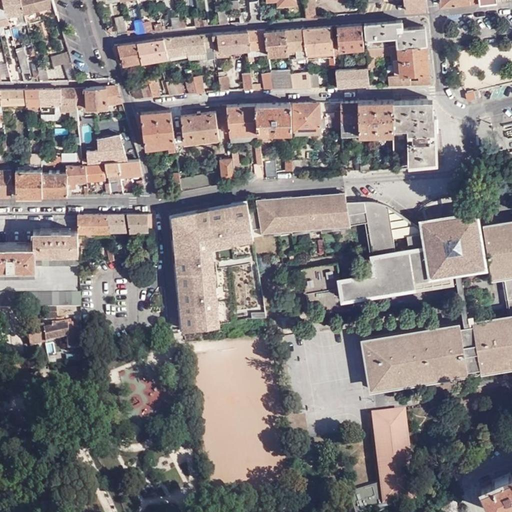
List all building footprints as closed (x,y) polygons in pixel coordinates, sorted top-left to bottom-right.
[(0,0),(0,21),(9,21),(7,16),(6,10),(2,0),(0,0)] [(4,0),(7,9),(9,16),(25,14),(24,13),(23,9),(21,0),(4,0)] [(52,0),(21,0),(23,9),(24,13),(54,5),(52,0)] [(52,0),(54,5),(59,21),(66,19),(64,11),(85,5),(83,0),(52,0)] [(229,0),(230,12),(238,11),(237,0),(229,0)] [(253,0),(249,1),(251,14),(260,13),(258,0),(253,0)] [(425,9),(424,0),(403,0),(404,10),(425,9)] [(305,19),(315,18),(314,3),(303,4),(305,19)] [(363,7),(363,3),(354,4),(355,15),(365,14),(365,7),(363,7)] [(218,18),(219,21),(219,24),(228,23),(225,9),(217,10),(217,12),(218,18)] [(114,17),(118,33),(127,31),(123,14),(114,17)] [(179,19),(179,16),(170,17),(172,28),(181,27),(180,23),(180,21),(179,19)] [(143,22),(145,31),(153,31),(150,19),(143,21),(143,22)] [(135,23),(137,33),(145,31),(143,21),(135,23)] [(401,21),(364,24),(366,49),(389,47),(388,38),(399,38),(399,46),(427,44),(425,27),(402,29),(401,21)] [(154,23),(155,30),(163,29),(163,27),(161,22),(154,23)] [(362,24),(332,26),(334,52),(335,57),(340,56),(340,51),(364,49),(362,24)] [(332,26),(305,28),(308,53),(334,52),(332,26)] [(305,28),(286,29),(289,54),(289,59),(308,58),(308,53),(305,28)] [(268,47),(266,31),(266,29),(248,31),(251,50),(248,50),(249,60),(254,60),(254,54),(259,54),(258,48),(268,47)] [(286,29),(266,31),(268,47),(268,48),(268,53),(269,56),(289,54),(286,29)] [(248,31),(212,34),(215,53),(248,50),(251,50),(248,31)] [(212,34),(183,37),(187,53),(187,54),(205,53),(205,59),(216,58),(215,53),(212,34)] [(183,37),(163,38),(168,55),(187,53),(183,37)] [(137,42),(142,61),(143,62),(151,61),(151,59),(161,57),(168,55),(163,38),(137,42)] [(115,47),(120,65),(142,61),(137,42),(116,46),(115,47)] [(430,71),(427,44),(399,46),(400,60),(401,72),(408,72),(410,72),(418,72),(430,71)] [(20,62),(22,68),(29,68),(23,46),(17,47),(18,53),(20,62)] [(389,47),(366,49),(368,69),(375,68),(375,60),(389,57),(390,61),(400,60),(399,46),(389,47)] [(205,53),(187,54),(189,61),(205,59),(205,53)] [(15,62),(20,81),(24,81),(21,68),(19,61),(15,62)] [(143,62),(144,69),(152,67),(151,61),(143,62)] [(0,72),(1,75),(10,75),(7,62),(0,63),(0,72)] [(34,75),(36,81),(41,81),(39,72),(38,70),(37,66),(36,62),(31,62),(34,75)] [(64,65),(69,80),(77,80),(75,74),(71,63),(64,65)] [(45,64),(37,66),(38,70),(39,72),(41,81),(49,80),(45,64)] [(22,69),(25,81),(36,81),(34,75),(31,75),(29,68),(22,68),(22,69)] [(271,69),(271,71),(271,73),(272,81),(273,88),(293,87),(291,72),(290,68),(271,69)] [(310,74),(309,69),(300,70),(300,74),(293,74),(295,88),(311,88),(310,74)] [(77,80),(104,78),(103,70),(74,72),(77,80)] [(223,71),(218,72),(221,91),(229,90),(227,76),(224,76),(223,71)] [(252,82),(251,71),(243,72),(243,81),(239,82),(240,90),(253,89),(253,88),(252,82)] [(273,88),(272,81),(271,73),(271,71),(262,72),(264,88),(273,88)] [(401,72),(388,73),(390,85),(410,84),(410,72),(408,72),(401,72)] [(319,73),(310,74),(311,88),(320,88),(319,73)] [(206,91),(201,74),(193,75),(193,76),(194,79),(197,92),(206,91)] [(152,96),(160,95),(157,80),(155,81),(154,75),(147,77),(147,79),(148,81),(149,84),(152,96)] [(197,92),(194,79),(193,76),(193,75),(189,76),(190,79),(186,80),(186,85),(188,93),(197,92)] [(170,94),(179,94),(177,87),(175,81),(175,80),(174,76),(166,79),(170,94)] [(135,98),(152,96),(149,84),(148,81),(147,79),(141,80),(142,86),(144,93),(133,96),(135,98)] [(182,84),(180,79),(175,80),(175,81),(177,87),(179,94),(185,93),(183,84),(182,84)] [(133,96),(144,93),(142,86),(130,89),(132,96),(133,96)] [(118,87),(76,89),(77,102),(78,106),(88,106),(88,108),(109,107),(108,105),(124,104),(118,87)] [(41,104),(40,90),(27,89),(28,104),(41,104)] [(77,101),(76,89),(41,90),(42,104),(43,113),(56,112),(56,102),(62,102),(62,101),(77,101)] [(26,103),(25,90),(2,90),(3,104),(26,103)] [(476,98),(474,91),(466,93),(467,100),(476,98)] [(394,164),(436,161),(435,115),(434,115),(433,105),(428,99),(393,100),(393,132),(394,164)] [(393,132),(393,100),(358,101),(359,133),(393,132)] [(56,102),(56,112),(43,113),(42,112),(42,120),(43,119),(61,118),(61,108),(77,108),(77,101),(62,101),(62,102),(56,102)] [(320,108),(320,101),(293,102),(294,131),(304,131),(304,133),(319,133),(319,131),(320,131),(320,123),(325,123),(325,119),(326,119),(326,108),(320,108)] [(359,133),(358,101),(340,101),(341,134),(359,133)] [(292,132),(291,102),(256,104),(259,133),(276,132),(292,132)] [(230,133),(259,133),(256,104),(227,105),(230,133)] [(144,143),(146,148),(166,147),(167,153),(177,153),(172,110),(142,113),(144,143)] [(219,138),(215,112),(192,114),(191,111),(174,112),(175,123),(180,123),(182,142),(219,138)] [(230,133),(231,141),(235,141),(260,139),(259,133),(230,133)] [(137,147),(133,134),(124,135),(125,147),(137,147)] [(125,147),(124,135),(117,137),(117,146),(117,147),(121,147),(125,147)] [(256,179),(264,178),(264,175),(260,142),(255,143),(258,165),(254,166),(256,179)] [(43,156),(43,154),(43,146),(43,144),(32,145),(32,147),(33,156),(33,163),(42,163),(43,156)] [(86,149),(87,164),(104,162),(123,160),(121,147),(117,147),(117,146),(86,149)] [(141,159),(137,147),(125,147),(121,147),(123,160),(141,159)] [(24,163),(31,163),(30,151),(23,152),(24,163)] [(222,178),(235,177),(234,164),(233,158),(220,159),(222,178)] [(143,174),(141,159),(123,160),(124,172),(124,176),(143,174)] [(123,160),(104,162),(108,181),(122,180),(122,172),(124,172),(123,160)] [(63,164),(43,165),(44,196),(68,195),(68,185),(67,166),(67,164),(63,164)] [(103,164),(87,165),(89,179),(106,178),(103,164)] [(27,165),(16,165),(18,196),(44,196),(43,165),(33,165),(27,165)] [(87,165),(67,166),(68,185),(78,185),(78,179),(89,179),(87,165)] [(0,196),(13,196),(12,170),(0,170),(0,196)] [(181,192),(221,183),(219,170),(180,178),(181,187),(181,192)] [(345,193),(343,193),(330,194),(335,223),(350,221),(347,201),(345,193)] [(335,223),(330,194),(315,195),(320,220),(320,226),(335,223)] [(320,220),(315,195),(301,196),(306,222),(320,220)] [(306,222),(301,196),(287,197),(291,223),(292,226),(306,224),(306,222)] [(291,223),(287,197),(272,198),(277,225),(291,223)] [(250,208),(253,229),(263,228),(263,229),(277,227),(277,225),(272,198),(258,199),(259,206),(250,208)] [(176,213),(173,219),(184,328),(247,317),(247,315),(247,314),(266,311),(248,200),(232,203),(176,213)] [(371,200),(347,201),(350,221),(350,224),(368,222),(377,273),(341,279),(338,262),(302,268),(306,291),(342,285),(342,287),(344,295),(353,294),(452,277),(449,264),(451,264),(452,266),(455,265),(454,263),(478,259),(478,256),(489,254),(492,273),(504,271),(505,272),(511,316),(462,324),(461,321),(363,338),(372,388),(469,372),(469,368),(471,367),(471,369),(475,372),(478,372),(480,371),(482,369),(482,366),(482,365),(494,363),(507,360),(511,357),(511,219),(484,225),(486,236),(475,238),(471,217),(429,225),(431,232),(425,228),(425,231),(425,234),(420,235),(420,232),(419,224),(389,205),(389,207),(380,208),(379,201),(371,200)] [(109,233),(107,214),(78,216),(78,229),(78,233),(109,233)] [(127,232),(125,214),(107,214),(109,233),(127,232)] [(129,232),(152,231),(152,214),(127,214),(129,232)] [(320,226),(320,220),(306,222),(306,224),(307,232),(321,230),(320,226)] [(350,221),(335,223),(336,229),(351,227),(350,224),(350,221)] [(277,227),(279,234),(293,232),(292,226),(291,223),(277,225),(277,227)] [(336,229),(335,223),(320,226),(321,230),(321,231),(336,229)] [(292,226),(293,232),(293,234),(307,232),(306,224),(292,226)] [(277,227),(263,229),(264,237),(279,234),(277,227)] [(79,251),(78,233),(78,229),(34,230),(34,243),(0,243),(0,265),(35,265),(34,251),(79,251)] [(79,256),(79,251),(34,251),(35,265),(79,264),(79,259),(79,256)] [(452,277),(353,294),(353,297),(454,280),(452,266),(451,264),(449,264),(452,277)] [(0,278),(34,278),(35,265),(0,265),(0,278)] [(342,285),(306,291),(306,293),(342,287),(342,285)] [(0,293),(0,307),(80,306),(81,306),(80,292),(0,293)] [(81,347),(81,345),(80,327),(80,320),(74,321),(73,318),(50,322),(51,326),(43,327),(45,341),(66,337),(67,348),(81,347)] [(29,343),(45,341),(43,327),(42,324),(26,327),(29,343)] [(81,345),(89,344),(88,326),(80,327),(81,345)] [(482,365),(482,366),(511,361),(511,357),(507,360),(494,363),(482,365)] [(404,405),(369,409),(376,483),(347,486),(350,509),(413,502),(404,405)] [(492,511),(511,503),(511,471),(494,479),(496,483),(482,489),(492,511)]
